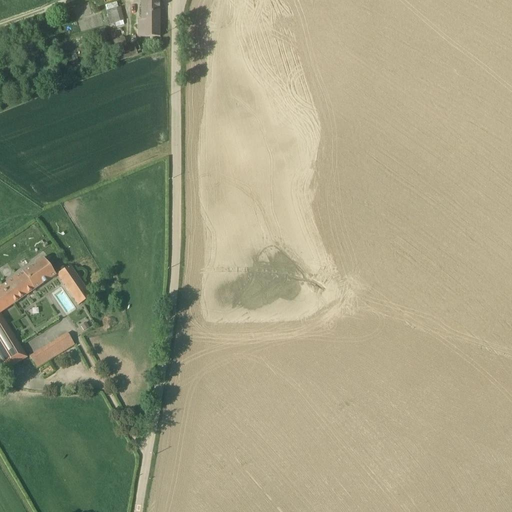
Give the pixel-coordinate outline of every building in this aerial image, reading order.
[(160,38),(159,0),(140,0),(141,20),(138,21),(138,38),(160,38)] [(120,9),(105,13),(106,17),(104,18),(106,26),(114,24),(115,28),(123,26),(122,22),(123,22),(120,9)] [(112,42),(119,62),(137,55),(133,45),(126,48),(123,39),(112,42)] [(0,316),(0,313),(54,277),(42,259),(0,287),(0,360),(6,370),(26,358),(0,316)] [(69,267),(56,276),(76,306),(90,298),(69,267)] [(88,329),(84,323),(79,326),(82,332),(88,329)] [(36,369),(73,346),(66,334),(28,357),(36,369)]
